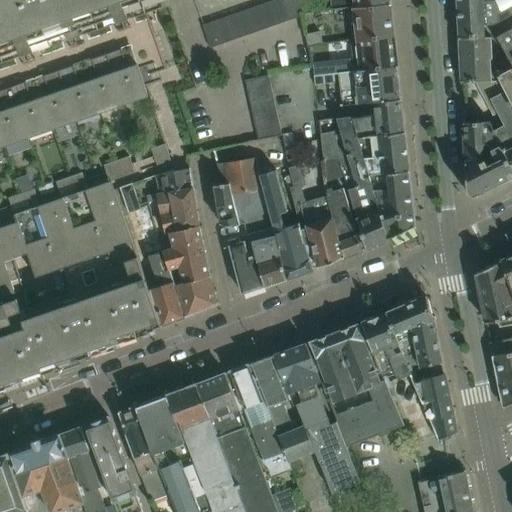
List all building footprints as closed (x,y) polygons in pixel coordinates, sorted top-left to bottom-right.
[(0,0),(0,60),(12,57),(25,52),(38,48),(60,40),(73,36),(85,31),(107,24),(119,20),(133,15),(145,11),(157,6),(163,4),(167,3),(169,2),(167,0),(0,0)] [(289,20),(282,0),(273,0),(270,1),(278,24),(289,20)] [(300,16),(296,0),(282,0),(289,20),(300,16)] [(388,3),(387,0),(329,0),(331,9),(351,7),(388,3)] [(496,24),(511,14),(511,0),(456,0),(458,37),(482,36),(482,24),(496,24)] [(278,24),(270,1),(259,5),(267,28),(278,24)] [(392,35),(388,3),(351,7),(354,39),(392,35)] [(267,28),(259,5),(247,9),(255,32),(267,28)] [(255,32),(247,9),(236,13),(244,36),(255,32)] [(244,36),(236,13),(225,17),(233,40),(244,36)] [(233,40),(225,17),(213,21),(221,44),(233,40)] [(221,44),(213,21),(202,25),(210,48),(221,44)] [(511,26),(496,35),(507,57),(510,61),(511,59),(511,26)] [(318,31),(304,34),(307,46),(321,43),(318,31)] [(349,72),(395,67),(392,35),(354,39),(357,58),(348,59),(349,72)] [(480,80),(484,80),(491,80),(490,56),(491,56),(490,36),(482,36),(458,37),(460,81),(480,80)] [(121,48),(106,53),(123,102),(147,94),(132,49),(123,52),(121,48)] [(123,102),(106,53),(91,59),(92,63),(83,66),(98,111),(123,102)] [(511,65),(510,61),(507,57),(494,63),(495,70),(500,80),(511,104),(511,65)] [(335,61),(310,63),(312,76),(332,74),(336,73),(335,61)] [(98,111),(83,66),(75,69),(73,65),(58,70),(75,119),(98,111)] [(349,72),(337,73),(340,102),(339,103),(339,104),(343,103),(355,102),(372,100),(399,97),(395,67),(349,72)] [(75,119),(58,70),(43,75),(44,80),(36,82),(52,127),(75,119)] [(312,76),(313,86),(333,84),(332,74),(312,76)] [(270,87),(268,75),(244,80),(247,92),(270,87)] [(511,120),(511,104),(500,80),(484,81),(484,80),(480,80),(480,81),(476,81),(493,115),(498,113),(504,124),(511,120)] [(52,127),(36,82),(27,85),(26,81),(11,86),(28,135),(52,127)] [(28,135),(11,86),(0,90),(0,134),(3,144),(28,135)] [(273,98),(270,87),(247,92),(250,104),(273,98)] [(403,131),(400,110),(399,97),(372,100),(373,113),(359,114),(361,136),(403,131)] [(276,110),(273,98),(250,104),(252,115),(276,110)] [(278,121),(276,110),(252,115),(255,127),(278,122),(278,121)] [(387,238),(375,198),(368,175),(356,137),(350,116),(335,118),(355,185),(347,188),(365,248),(387,238)] [(330,118),(314,119),(315,129),(331,128),(330,118)] [(489,120),(462,122),(465,162),(479,161),(483,158),(483,153),(500,144),(493,129),(489,120)] [(511,167),(511,120),(504,124),(493,129),(500,144),(508,160),(511,167)] [(280,129),(278,122),(255,127),(257,139),(281,134),(280,129)] [(333,131),(318,133),(322,160),(337,157),(333,131)] [(414,226),(410,193),(403,131),(361,136),(356,137),(368,175),(375,198),(387,238),(414,226)] [(479,161),(465,162),(466,192),(474,196),(511,176),(511,167),(508,160),(500,144),(483,153),(483,158),(479,161)] [(170,159),(165,145),(152,149),(157,164),(170,159)] [(135,172),(132,164),(129,157),(116,161),(121,177),(135,172)] [(287,277),(271,223),(259,183),(256,170),(261,169),(257,157),(222,163),(225,183),(228,182),(233,204),(237,222),(242,221),(253,254),(264,285),(287,277)] [(346,187),(337,157),(322,160),(326,193),(342,188),(346,187)] [(121,177),(116,161),(104,165),(110,181),(121,177)] [(343,257),(328,206),(326,193),(310,198),(305,200),(300,182),(307,181),(301,161),(288,165),(294,186),(289,188),(296,213),(302,211),(318,266),(343,257)] [(274,165),(261,169),(256,170),(259,183),(271,223),(287,277),(312,268),(298,221),(283,225),(279,211),(287,209),(274,165)] [(193,187),(190,168),(156,175),(159,193),(193,187)] [(87,189),(84,181),(82,173),(68,177),(74,193),(87,189)] [(74,193),(68,177),(56,182),(62,198),(74,193)] [(237,222),(233,204),(228,182),(225,183),(214,184),(220,223),(230,225),(237,222)] [(128,212),(140,208),(133,185),(120,190),(128,212)] [(195,207),(193,187),(159,193),(155,194),(158,213),(195,207)] [(342,188),(326,193),(328,206),(343,257),(362,251),(342,188)] [(162,325),(161,323),(149,289),(114,189),(17,223),(19,230),(0,237),(0,387),(6,385),(6,383),(17,380),(17,381),(20,380),(19,379),(41,371),(41,373),(43,372),(43,370),(53,366),(89,352),(89,354),(91,353),(91,352),(101,348),(101,347),(112,343),(113,344),(115,343),(114,342),(136,334),(136,336),(138,335),(137,334),(148,330),(147,328),(159,324),(159,326),(162,325)] [(40,206),(37,197),(34,189),(20,194),(26,210),(40,206)] [(26,210),(20,194),(9,198),(14,214),(26,210)] [(197,218),(195,207),(158,213),(162,236),(170,234),(174,247),(163,250),(169,269),(178,266),(185,282),(174,286),(186,315),(217,303),(210,278),(209,275),(197,218)] [(264,285),(253,254),(249,256),(243,242),(241,242),(239,236),(228,240),(242,293),(264,285)] [(174,286),(174,285),(173,281),(170,282),(164,265),(159,252),(148,256),(153,269),(159,286),(149,289),(161,323),(186,315),(174,286)] [(511,253),(499,260),(511,291),(511,253)] [(511,322),(511,291),(499,260),(476,273),(486,321),(497,319),(498,325),(511,322)] [(433,320),(427,297),(424,296),(386,312),(403,353),(415,348),(422,377),(443,372),(431,321),(433,320)] [(403,353),(386,312),(361,323),(382,378),(395,373),(396,377),(410,371),(403,353)] [(310,341),(331,398),(328,399),(336,421),(346,447),(404,425),(384,379),(379,382),(357,324),(310,341)] [(511,336),(490,341),(501,395),(509,393),(511,402),(511,336)] [(306,342),(272,355),(291,407),(298,404),(315,450),(323,471),(331,493),(359,482),(346,447),(336,421),(329,423),(313,382),(320,380),(306,342)] [(291,407),(272,355),(249,364),(289,466),(294,478),(305,473),(299,456),(315,450),(298,404),(291,407)] [(289,466),(249,364),(249,363),(229,371),(269,475),(289,466)] [(456,432),(443,372),(422,377),(413,379),(439,439),(456,432)] [(276,511),(270,493),(224,373),(194,384),(244,511),(276,511)] [(244,511),(194,384),(165,395),(212,511),(244,511)] [(210,511),(212,511),(165,395),(141,403),(173,492),(169,493),(176,511),(210,511)] [(173,492),(141,403),(118,412),(151,500),(169,493),(173,492)] [(85,425),(116,506),(118,511),(143,511),(136,491),(137,491),(108,416),(85,425)] [(103,483),(82,428),(81,426),(57,435),(84,500),(88,511),(118,511),(116,506),(108,510),(98,484),(103,483)] [(26,511),(51,511),(84,500),(57,435),(7,453),(19,490),(25,508),(26,511)] [(19,490),(7,453),(0,455),(0,511),(26,511),(25,508),(19,490)] [(436,476),(416,480),(422,511),(471,511),(464,472),(464,471),(464,470),(436,476)] [(291,484),(270,493),(276,511),(285,511),(299,506),(291,484)] [(366,511),(365,505),(361,490),(349,494),(354,511),(366,511)]
